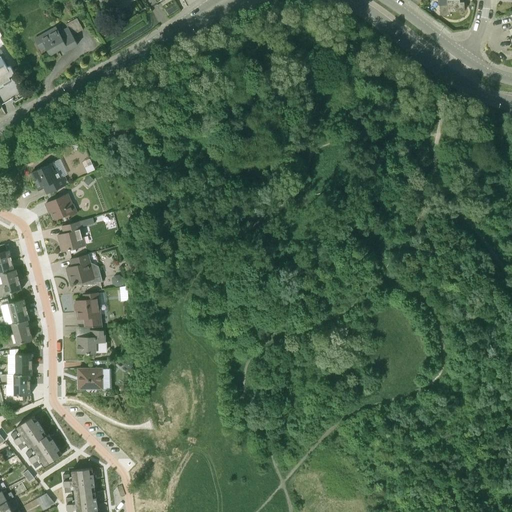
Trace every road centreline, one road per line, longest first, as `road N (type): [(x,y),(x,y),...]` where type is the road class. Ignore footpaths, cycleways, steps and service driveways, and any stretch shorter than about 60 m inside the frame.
road 1 (track): [(282,483),(337,423),(427,388),(444,349),(428,307),(386,278),(329,318),(274,337)]
road 2 (residential): [(130,511),(121,470),(53,401),(51,325),(28,235),(0,211)]
road 3 (tertiary): [(0,129),(210,8)]
road 4 (track): [(511,283),(437,180),(437,128),(454,77)]
road 5 (tertiary): [(348,0),(454,77)]
